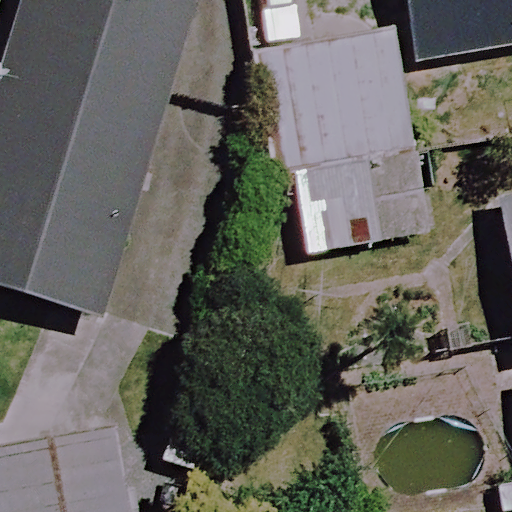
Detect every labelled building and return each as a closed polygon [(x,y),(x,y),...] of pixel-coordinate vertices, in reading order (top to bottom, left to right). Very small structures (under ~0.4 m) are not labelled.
[(184,6),(164,0),(6,0),(0,22),(0,298),(85,325),(184,6)] [(511,56),(511,0),(377,0),(391,78),(511,56)] [(256,184),(274,180),(288,264),(411,243),(397,159),(391,128),(375,35),(234,59),(256,184)] [(511,384),(504,386),(511,433),(511,199),(475,205),(503,367),(511,365),(511,384)] [(0,511),(116,511),(107,438),(0,451),(0,511)]
